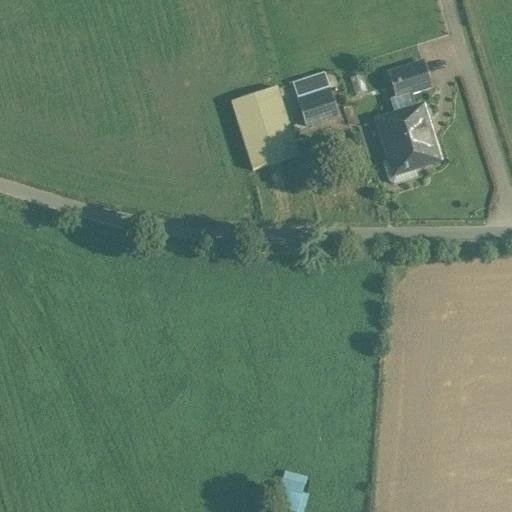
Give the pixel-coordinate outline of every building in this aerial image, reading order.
[(423,65),(388,76),(396,101),(431,90),(423,65)] [(296,158),(275,91),(228,105),(249,172),(296,158)] [(329,96),(299,106),(306,128),(337,119),(329,96)] [(422,110),(375,124),(388,162),(382,164),(388,185),(393,187),(418,180),(415,170),(437,164),(426,129),(428,128),(422,110)] [(297,511),(301,511),(308,478),(278,472),(271,507),(297,511)]
